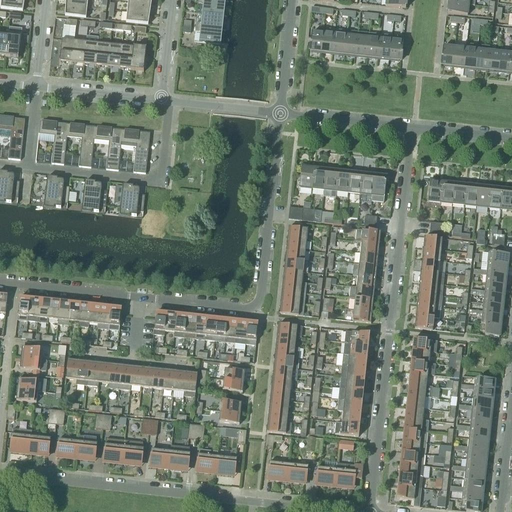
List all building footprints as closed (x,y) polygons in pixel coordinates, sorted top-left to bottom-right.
[(24,2),(4,0),(1,0),(1,10),(22,13),(23,6),(24,2)] [(65,0),(65,1),(65,7),(87,9),(87,0),(65,0)] [(202,5),(201,15),(223,17),(227,18),(227,16),(223,15),(224,3),(198,0),(198,5),(202,5)] [(406,0),(386,0),(385,8),(405,10),(406,0)] [(128,3),(127,13),(149,16),(150,10),(151,5),(128,3)] [(468,6),(448,4),(447,15),(467,17),(468,6)] [(87,9),(65,7),(65,11),(65,17),(85,20),(87,9)] [(149,16),(127,13),(126,24),(147,26),(149,20),(149,16)] [(196,24),(195,29),(221,31),(221,32),(225,32),(225,30),(221,30),(223,17),(201,15),(200,24),(196,24)] [(75,28),(65,27),(63,27),(62,41),(74,43),(75,28)] [(8,36),(6,59),(18,60),(20,37),(21,30),(9,29),(8,36)] [(221,31),(195,29),(195,33),(199,34),(198,44),(223,47),(224,45),(220,44),(221,32),(221,31)] [(322,54),(332,55),(335,32),(324,31),(323,35),(321,55),(322,55),(322,54)] [(336,56),(344,57),(345,38),(335,37),(335,32),(332,55),(336,55),(336,56)] [(352,57),(355,57),(357,34),(346,33),(345,38),(344,57),(352,58),(352,57)] [(0,57),(6,59),(8,36),(0,34),(0,57)] [(313,54),(321,55),(323,35),(311,34),(309,52),(313,53),(313,54)] [(358,59),(366,59),(369,36),(368,35),(368,40),(357,39),(358,34),(357,34),(355,57),(358,57),(358,59)] [(374,59),(378,60),(380,37),(369,36),(366,59),(374,60),(374,59)] [(381,61),(389,62),(391,38),(380,37),(378,60),(381,60),(381,61)] [(391,38),(389,62),(397,63),(397,62),(401,62),(401,60),(403,39),(391,38)] [(59,64),(71,66),(74,43),(62,41),(61,41),(59,64)] [(71,66),(83,67),(86,44),(74,43),(71,66)] [(83,67),(95,68),(98,45),(86,44),(83,67)] [(95,68),(107,70),(110,46),(98,45),(95,68)] [(107,70),(119,71),(121,47),(110,46),(107,70)] [(460,68),(464,69),(466,46),(465,51),(454,50),(452,69),(460,70),(460,68)] [(467,70),(475,71),(477,47),(466,46),(464,69),(467,69),(467,70)] [(119,71),(131,72),(133,49),(121,47),(119,71)] [(483,71),(486,71),(489,48),(477,47),(475,71),(483,72),(483,71)] [(444,68),(452,69),(454,50),(443,48),(440,66),(444,67),(444,68)] [(489,73),(498,74),(500,54),(489,53),(489,48),(486,71),(490,72),(489,73)] [(133,49),(131,72),(143,73),(146,50),(133,49)] [(506,73),(509,74),(511,51),(510,56),(500,54),(498,74),(506,74),(506,73)] [(0,131),(11,133),(8,161),(20,162),(24,121),(24,123),(18,123),(18,121),(0,118),(0,131)] [(63,167),(66,139),(67,126),(67,128),(61,127),(61,125),(40,123),(38,136),(54,137),(51,165),(63,167)] [(91,170),(94,142),(93,142),(95,129),(94,129),(94,131),(89,130),(89,128),(67,126),(66,139),(82,140),(78,168),(91,170)] [(118,173),(121,147),(121,144),(122,132),(122,134),(116,133),(116,131),(95,129),(93,142),(94,142),(109,143),(106,171),(118,173)] [(121,144),(121,147),(136,149),(133,174),(145,176),(150,135),(149,135),(149,137),(143,136),(143,134),(122,132),(121,144)] [(300,189),(312,191),(314,171),(311,170),(311,168),(302,167),(300,189)] [(312,191),(324,192),(326,170),(318,169),(317,171),(314,171),(312,191)] [(335,199),(336,193),(338,173),(335,173),(335,171),(326,170),(324,192),(323,198),(335,199)] [(336,193),(348,194),(350,172),(341,171),(341,174),(338,173),(336,193)] [(348,194),(360,196),(362,176),(358,175),(359,173),(350,172),(348,194)] [(18,200),(19,190),(19,188),(13,187),(14,179),(14,178),(13,177),(12,176),(7,176),(8,174),(0,173),(0,203),(6,204),(11,204),(11,200),(18,200)] [(360,196),(372,197),(374,175),(365,174),(365,176),(362,176),(360,196)] [(374,175),(372,197),(371,203),(383,204),(386,178),(382,178),(383,176),(374,175)] [(47,179),(45,201),(44,208),(56,209),(61,210),(61,205),(67,206),(69,194),(62,193),(63,184),(63,183),(63,182),(62,182),(57,181),(57,180),(47,179)] [(428,203),(440,205),(442,184),(439,184),(439,182),(433,181),(430,181),(428,203)] [(106,198),(100,197),(101,188),(101,187),(100,186),(99,186),(95,185),(95,184),(85,183),(82,212),(93,213),(98,214),(99,209),(105,210),(106,198)] [(440,205),(452,206),(454,183),(446,183),(446,185),(442,184),(440,205)] [(452,206),(464,207),(466,187),(463,187),(463,184),(454,183),(452,206)] [(464,207),(476,208),(478,186),(470,185),(469,187),(466,187),(464,207)] [(476,208),(488,210),(490,190),(487,189),(487,187),(478,186),(476,208)] [(123,187),(122,188),(119,216),(131,217),(136,218),(137,213),(143,214),(144,202),(138,201),(139,192),(139,191),(138,190),(137,190),(133,189),(133,188),(123,187)] [(488,210),(500,211),(502,189),(494,188),(493,190),(490,190),(488,210)] [(502,189),(500,211),(511,212),(511,191),(511,192),(511,190),(502,189)] [(313,218),(301,216),(301,222),(320,224),(321,213),(314,212),(313,218)] [(453,232),(461,234),(462,227),(454,225),(453,232)] [(288,232),(287,240),(306,242),(307,231),(288,229),(288,232)] [(361,243),(361,244),(379,246),(380,237),(380,234),(356,231),(355,243),(361,243)] [(423,248),(423,250),(441,252),(442,240),(424,239),(423,248)] [(286,247),(286,251),(305,253),(306,242),(287,240),(286,247)] [(361,244),(360,255),(378,257),(378,255),(379,246),(361,244)] [(422,259),(421,262),(439,264),(441,252),(423,250),(422,250),(421,259),(422,259)] [(286,255),(285,261),(304,263),(305,253),(286,251),(285,255),(286,255)] [(488,254),(487,265),(506,267),(507,256),(501,255),(488,254)] [(360,255),(358,266),(376,268),(377,266),(378,257),(360,255)] [(284,272),(303,274),(308,275),(309,264),(304,263),(285,261),(284,267),(284,272)] [(421,262),(420,273),(438,275),(439,264),(421,262)] [(487,265),(486,272),(486,275),(505,277),(506,267),(487,265)] [(358,266),(357,278),(375,280),(375,277),(376,277),(377,268),(376,268),(358,266)] [(283,274),(282,283),(302,285),(303,274),(284,272),(284,274),(283,274)] [(419,282),(419,284),(443,287),(444,276),(438,275),(420,273),(419,282)] [(486,277),(485,285),(504,287),(505,277),(486,275),(486,277)] [(357,278),(356,289),(374,291),(375,282),(375,280),(357,278)] [(281,293),(281,294),(305,296),(306,285),(302,285),(282,283),(283,283),(282,285),(281,293)] [(418,296),(436,298),(442,298),(443,287),(419,284),(419,287),(418,287),(418,296)] [(485,285),(484,293),(484,295),(503,297),(504,287),(485,285)] [(349,300),(355,300),(373,302),(373,300),(374,291),(356,289),(350,288),(349,300)] [(281,295),(280,304),(304,307),(305,296),(281,294),(281,295)] [(483,297),(483,305),(502,307),(503,297),(484,295),(483,297)] [(416,307),(417,307),(435,309),(436,298),(418,296),(417,298),(416,307)] [(17,322),(27,323),(30,300),(19,299),(17,322)] [(27,323),(37,324),(40,301),(30,300),(27,323)] [(355,300),(354,312),(372,314),(373,305),(373,302),(355,300)] [(37,324),(47,325),(50,302),(40,301),(37,324)] [(57,326),(58,326),(60,303),(50,302),(47,325),(48,325),(48,320),(58,321),(57,326)] [(58,326),(68,327),(70,304),(60,303),(58,326)] [(78,323),(78,324),(80,306),(70,304),(68,327),(69,322),(78,323)] [(304,307),(280,304),(280,309),(279,315),(303,318),(304,307)] [(483,305),(482,313),(481,315),(501,317),(502,307),(483,305)] [(89,325),(90,307),(80,306),(78,324),(78,323),(78,328),(88,330),(89,325)] [(89,325),(99,326),(101,308),(90,307),(89,325)] [(416,309),(415,318),(433,320),(435,309),(417,307),(416,309)] [(98,331),(108,332),(111,309),(101,308),(99,326),(98,331)] [(111,309),(108,332),(119,333),(121,310),(111,309)] [(372,314),(354,312),(352,323),(370,325),(372,316),(371,316),(372,314)] [(166,315),(156,314),(153,337),(164,338),(164,333),(166,315)] [(173,339),(174,339),(176,316),(166,315),(164,333),(174,334),(173,339)] [(481,315),(481,317),(480,325),(500,327),(501,317),(481,315)] [(174,339),(184,340),(186,317),(176,316),(174,339)] [(184,340),(194,341),(197,318),(186,317),(184,340)] [(194,341),(204,342),(207,319),(197,318),(194,341)] [(432,332),(433,320),(415,318),(414,327),(414,330),(432,332)] [(204,342),(214,343),(217,320),(207,319),(204,342)] [(214,343),(224,344),(227,321),(217,320),(214,343)] [(225,340),(235,341),(237,323),(227,321),(224,344),(225,344),(225,340)] [(244,346),(245,346),(247,324),(237,323),(235,341),(245,342),(244,346)] [(247,324),(245,346),(255,348),(258,325),(247,324)] [(500,327),(480,325),(480,332),(485,332),(484,337),(499,339),(500,327)] [(277,335),(277,337),(296,339),(297,328),(278,326),(277,335)] [(345,333),(344,345),(368,347),(369,336),(345,333)] [(276,346),(276,347),(295,349),(296,339),(277,337),(276,346)] [(412,352),(430,354),(436,355),(437,343),(413,340),(412,352)] [(344,345),(343,356),(367,359),(368,347),(344,345)] [(275,352),(274,359),(293,361),(298,361),(300,350),(295,349),(276,347),(276,348),(275,348),(275,352)] [(22,349),(20,359),(41,362),(42,351),(24,349),(22,349)] [(412,352),(410,363),(428,365),(430,354),(412,352)] [(343,356),(341,367),(365,370),(367,359),(343,356)] [(41,362),(20,359),(19,370),(20,370),(33,372),(46,373),(47,362),(41,362)] [(274,364),(273,369),(292,371),(293,361),(274,359),(274,364)] [(65,381),(77,382),(79,363),(79,362),(70,361),(70,362),(68,362),(67,361),(65,381)] [(76,386),(87,388),(89,364),(81,363),(80,363),(79,363),(77,382),(76,386)] [(410,363),(409,375),(427,377),(428,365),(410,363)] [(87,388),(97,389),(100,365),(91,364),(89,364),(87,388)] [(108,390),(111,366),(102,365),(100,365),(97,389),(98,389),(98,384),(108,385),(108,390)] [(108,390),(119,391),(122,367),(113,366),(111,366),(108,390)] [(119,391),(130,392),(132,368),(130,368),(122,367),(119,391)] [(341,367),(340,379),(364,381),(365,370),(341,367)] [(131,388),(141,389),(143,369),(134,368),(134,369),(132,368),(130,392),(131,388)] [(141,389),(152,390),(154,371),(152,371),(152,370),(143,369),(141,389)] [(273,374),(272,380),(291,382),(292,371),(273,369),(273,374)] [(152,390),(162,391),(164,372),(162,372),(163,372),(154,371),(152,390)] [(224,371),(223,381),(244,384),(245,373),(238,372),(224,371)] [(162,391),(173,392),(175,373),(173,373),(164,372),(162,391)] [(173,392),(184,393),(186,374),(184,374),(175,373),(173,392)] [(186,374),(184,393),(183,398),(194,399),(197,375),(195,375),(186,374)] [(409,375),(408,386),(432,389),(432,388),(426,387),(427,377),(409,375)] [(340,379),(339,390),(363,393),(364,381),(340,379)] [(475,379),(474,388),(473,390),(493,392),(494,382),(475,379)] [(271,386),(271,390),(290,392),(291,382),(272,380),(271,386)] [(18,381),(17,391),(37,393),(38,383),(32,382),(19,381),(18,381)] [(244,384),(223,381),(222,392),(228,393),(242,394),(244,384)] [(408,386),(407,397),(425,399),(431,399),(432,389),(408,386)] [(271,392),(270,401),(289,403),(290,392),(271,390),(271,391),(271,392)] [(339,390),(338,401),(362,404),(363,393),(339,390)] [(473,392),(472,400),(493,402),(494,392),(493,392),(473,390),(473,392)] [(37,393),(17,391),(16,402),(36,404),(37,393)] [(407,397),(406,409),(424,411),(425,399),(407,397)] [(471,408),(471,410),(491,413),(492,413),(493,402),(472,400),(471,408)] [(269,403),(268,412),(288,414),(289,403),(270,401),(270,403),(269,403)] [(337,413),(343,413),(361,415),(362,404),(338,401),(337,413)] [(221,402),(220,413),(240,415),(241,405),(227,403),(221,402)] [(8,407),(6,421),(14,422),(15,408),(8,407)] [(406,409),(404,420),(422,422),(424,411),(406,409)] [(471,413),(470,421),(490,423),(491,413),(471,410),(471,413)] [(47,430),(55,431),(57,412),(49,411),(47,430)] [(57,412),(55,431),(56,426),(63,427),(65,413),(59,412),(57,412)] [(268,414),(267,423),(287,425),(288,414),(268,412),(269,412),(268,414)] [(240,415),(220,413),(219,424),(239,426),(240,415)] [(343,413),(341,425),(359,427),(361,415),(343,413)] [(94,431),(102,431),(104,417),(96,416),(94,431)] [(104,417),(102,431),(110,432),(111,418),(104,417)] [(404,420),(403,431),(421,433),(427,434),(428,423),(422,422),(404,420)] [(141,436),(149,436),(150,422),(142,421),(141,436)] [(470,421),(469,428),(469,431),(488,433),(490,423),(470,421)] [(150,422),(149,436),(156,437),(158,423),(150,422)] [(287,425),(267,423),(267,427),(266,434),(285,436),(287,425)] [(359,427),(341,425),(335,424),(334,436),(358,438),(359,427)] [(188,441),(195,441),(197,427),(194,427),(189,426),(187,441),(188,441)] [(197,427),(195,441),(203,442),(204,428),(197,427)] [(22,452),(29,453),(31,432),(13,430),(12,434),(12,436),(11,436),(10,443),(12,444),(11,451),(16,451),(16,454),(21,455),(22,452)] [(403,431),(402,443),(426,445),(427,434),(421,433),(403,431)] [(469,433),(468,441),(487,443),(488,433),(469,431),(469,433)] [(31,432),(29,453),(37,453),(36,456),(41,457),(42,454),(47,455),(48,448),(49,448),(50,440),(31,438),(32,432),(31,432)] [(237,446),(245,447),(245,443),(246,432),(238,432),(237,446)] [(77,443),(76,458),(83,458),(83,461),(88,462),(88,459),(94,460),(95,453),(96,453),(97,445),(95,445),(96,439),(78,437),(77,443)] [(274,438),(266,437),(265,445),(264,451),(272,452),(274,438)] [(306,453),(314,454),(315,440),(307,439),(307,441),(306,453)] [(115,462),(122,463),(124,442),(106,440),(105,446),(104,446),(103,453),(105,454),(104,461),(109,461),(109,464),(114,465),(115,462)] [(315,440),(314,454),(321,455),(323,441),(315,440)] [(68,457),(76,458),(77,443),(58,441),(57,448),(58,449),(57,456),(63,456),(63,459),(68,460),(68,457)] [(468,441),(467,449),(467,451),(486,453),(487,443),(468,441)] [(124,442),(122,463),(130,464),(129,466),(135,467),(135,464),(140,465),(141,458),(143,458),(143,450),(142,450),(143,444),(124,442)] [(402,443),(401,454),(425,457),(426,445),(402,443)] [(171,447),(170,453),(169,468),(176,469),(176,471),(181,472),(181,469),(187,470),(188,463),(189,463),(190,455),(189,455),(189,449),(187,449),(171,447)] [(161,467),(169,468),(170,453),(154,451),(152,451),(151,451),(150,458),(151,459),(150,466),(156,466),(156,469),(161,470),(161,467)] [(196,464),(198,464),(197,471),(203,471),(202,474),(207,475),(208,472),(215,473),(217,458),(217,453),(199,451),(199,456),(197,456),(196,464)] [(467,453),(466,461),(485,463),(486,453),(467,451),(467,453)] [(401,454),(399,465),(417,467),(417,468),(422,468),(422,467),(425,467),(426,457),(425,457),(401,454)] [(217,458),(215,473),(223,474),(222,476),(228,477),(228,474),(233,475),(234,468),(236,468),(236,460),(235,460),(217,458)] [(466,461),(465,469),(465,471),(484,473),(485,463),(466,461)] [(279,480),(287,480),(288,466),(269,464),(268,471),(269,471),(268,478),(274,479),(274,482),(279,482),(279,480)] [(317,477),(316,484),(322,484),(322,487),(327,488),(327,485),(334,486),(337,465),(327,464),(326,470),(316,469),(316,476),(317,477)] [(337,465),(334,486),(342,486),(342,489),(347,490),(347,487),(353,488),(354,480),(361,481),(363,468),(337,465)] [(399,465),(398,477),(422,479),(423,468),(422,468),(417,468),(417,467),(399,465)] [(288,466),(287,480),(294,481),(294,484),(299,485),(299,482),(305,482),(306,475),(307,475),(308,468),(306,468),(288,466)] [(464,473),(464,481),(483,483),(484,473),(465,471),(464,473)] [(398,477),(397,488),(421,491),(422,479),(398,477)] [(463,489),(463,492),(483,494),(484,483),(483,483),(464,481),(463,489)] [(414,502),(413,508),(419,509),(421,491),(397,488),(396,500),(414,502)] [(446,493),(438,492),(436,508),(444,509),(446,493)] [(462,494),(461,502),(481,504),(482,504),(483,494),(463,492),(462,494)] [(481,504),(461,502),(461,508),(466,508),(465,511),(479,511),(481,504)]
